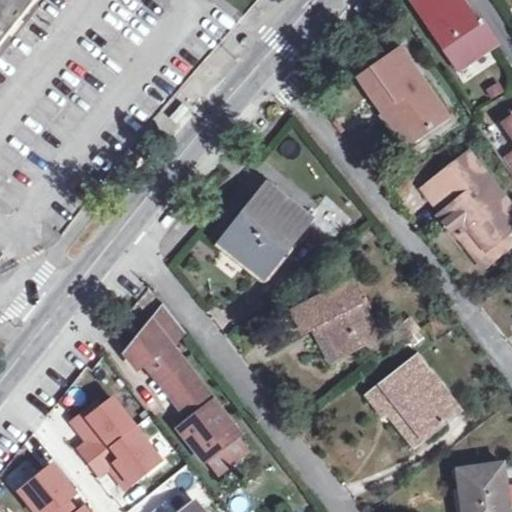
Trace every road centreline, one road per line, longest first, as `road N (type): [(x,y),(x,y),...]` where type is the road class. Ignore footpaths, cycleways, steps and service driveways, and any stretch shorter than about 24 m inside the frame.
road 1 (residential): [(257,67),(511,370)]
road 2 (residential): [(122,232),(354,511)]
road 3 (tertiary): [(257,67),(122,232)]
road 4 (tertiary): [(122,232),(0,385)]
